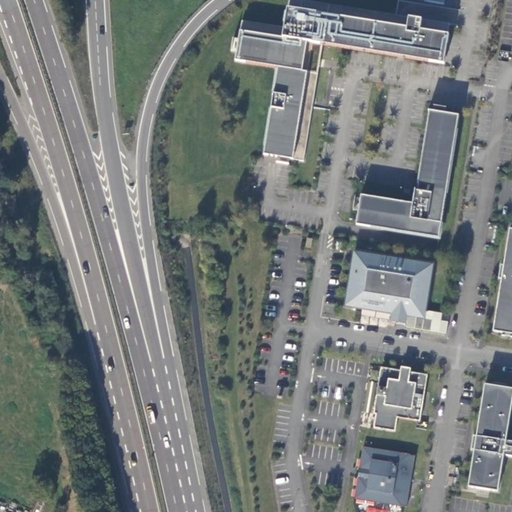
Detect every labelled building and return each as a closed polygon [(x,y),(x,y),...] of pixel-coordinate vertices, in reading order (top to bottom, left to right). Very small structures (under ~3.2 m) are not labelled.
[(280,68),(265,155),(293,160),(305,162),(314,108),(315,105),(316,101),(320,75),(319,74),(310,73),(313,60),(314,55),(323,57),(325,46),(326,42),(352,47),(446,63),(451,34),(452,27),(305,1),(303,11),(291,9),(287,28),(240,21),(238,31),(234,32),(229,60),(280,68)] [(415,204),(363,195),(358,225),(439,238),(441,238),(461,115),(431,111),(418,190),(417,190),(415,204)] [(511,228),(510,228),(504,265),(501,264),(499,278),(502,279),(493,331),(502,332),(503,330),(511,331),(511,228)] [(306,239),(304,248),(312,249),(313,240),(306,239)] [(363,253),(355,251),(354,259),(352,259),(351,267),(353,267),(349,289),(347,289),(346,297),(348,297),(346,305),(354,306),(354,307),(362,309),(362,307),(393,312),(408,314),(408,316),(416,317),(416,316),(424,317),(425,309),(427,310),(428,302),(426,301),(430,280),(432,280),(433,272),(431,272),(433,264),(425,263),(425,261),(363,251),(363,253)] [(408,314),(393,312),(391,320),(407,323),(408,316),(408,314)] [(422,421),(429,375),(412,372),(413,369),(403,367),(403,371),(383,368),(376,414),(378,414),(376,428),(397,431),(399,417),(422,421)] [(474,435),(472,449),(474,450),(469,486),(498,491),(504,455),(511,455),(511,441),(507,440),(511,406),(511,387),(506,387),(506,389),(494,387),(494,385),(485,384),(477,436),(474,435)] [(366,448),(357,499),(408,507),(417,456),(366,448)]
